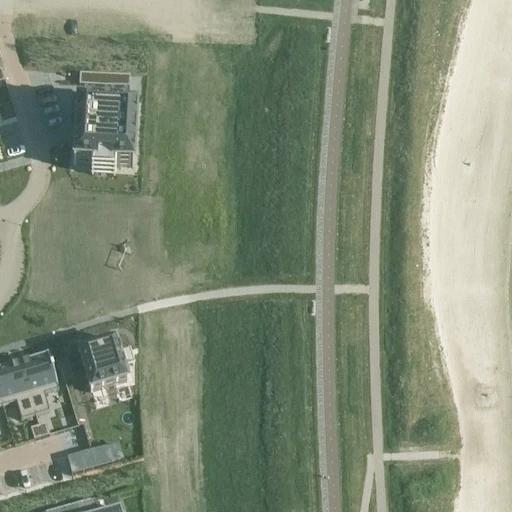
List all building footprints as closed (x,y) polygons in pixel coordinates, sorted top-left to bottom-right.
[(97,87),(98,75),(90,75),(89,87),(97,87)] [(98,75),(97,87),(105,88),(106,76),(98,75)] [(113,88),(114,76),(106,76),(105,88),(113,88)] [(121,89),(121,77),(114,76),(113,88),(121,89)] [(121,77),(121,89),(129,89),(129,77),(121,77)] [(77,108),(76,124),(75,124),(75,126),(76,126),(75,145),(75,146),(74,146),(74,148),(73,164),(73,167),(75,167),(75,166),(91,167),(91,168),(93,168),(93,167),(113,169),(115,169),(131,170),(134,170),(134,168),(133,168),(134,152),(135,152),(135,150),(134,150),(136,130),(136,128),(137,112),(137,109),(135,109),(135,110),(119,109),(119,108),(117,108),(117,109),(97,108),(97,107),(95,107),(79,106),(76,106),(76,108),(77,108)] [(93,347),(78,352),(79,355),(81,360),(80,360),(83,370),(84,369),(85,374),(87,384),(88,384),(89,388),(89,389),(90,392),(94,391),(93,391),(98,389),(98,390),(105,388),(105,387),(112,385),(112,386),(119,384),(118,383),(123,382),(127,381),(126,379),(124,372),(122,365),(121,365),(119,357),(120,357),(118,350),(117,351),(115,343),(116,343),(115,341),(111,342),(107,344),(106,343),(100,345),(100,346),(93,348),(93,347)] [(47,358),(19,366),(35,418),(49,414),(42,392),(56,388),(57,388),(48,357),(46,357),(47,358)] [(0,371),(0,402),(1,404),(14,400),(21,422),(35,418),(19,366),(0,371)] [(38,429),(41,440),(49,438),(46,426),(38,429)] [(30,431),(34,443),(41,440),(38,429),(30,431)] [(108,466),(103,449),(91,452),(97,470),(108,466)] [(120,511),(116,511),(115,511),(92,511),(90,503),(58,511),(120,511)]
